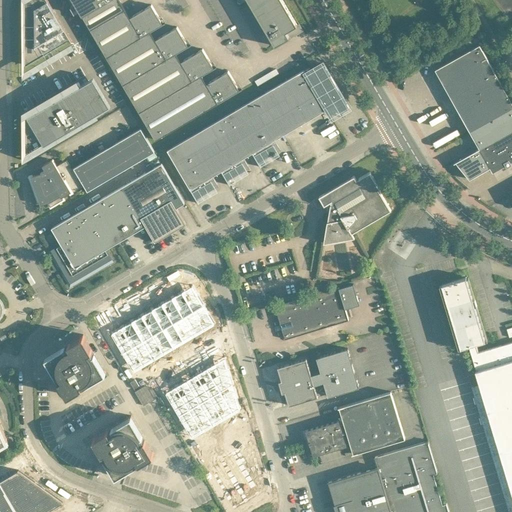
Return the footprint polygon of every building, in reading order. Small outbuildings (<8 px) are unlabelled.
[(26,64),(46,52),(70,38),(74,44),(48,0),(27,0),(25,1),(25,65),(26,65),(26,64)] [(71,5),(72,7),(71,7),(75,13),(79,10),(91,29),(125,9),(119,0),(73,0),(76,4),(74,3),(73,4),(71,5)] [(248,0),(275,46),(290,37),(290,36),(289,37),(287,33),(291,30),(292,31),(293,30),(292,28),(297,25),(282,0),(248,0)] [(91,29),(107,57),(150,31),(151,31),(166,22),(165,22),(163,23),(161,21),(162,20),(161,20),(152,5),(130,17),(125,9),(91,29)] [(187,42),(177,27),(155,39),(151,31),(150,31),(107,57),(123,84),(176,53),(191,44),(188,45),(187,43),(187,42)] [(511,106),(511,102),(494,71),(480,45),(435,69),(470,131),(511,106)] [(123,84),(139,112),(202,75),(217,67),(216,66),(214,68),(212,65),(213,65),(213,64),(212,65),(203,49),(181,61),(176,53),(123,84)] [(341,112),(342,112),(349,108),(324,64),(316,68),(317,71),(312,73),(317,81),(314,82),(316,85),(318,84),(324,94),(320,96),(327,109),(336,104),(341,112)] [(261,95),(284,134),(327,109),(320,96),(324,94),(318,84),(316,85),(314,82),(317,81),(312,73),(309,67),(261,95)] [(255,81),(258,86),(279,74),(276,69),(255,81)] [(202,75),(139,112),(156,140),(240,90),(238,87),(238,86),(238,87),(228,71),(207,84),(202,75)] [(102,112),(102,111),(111,106),(94,77),(80,85),(79,82),(23,115),(25,118),(25,117),(25,156),(20,159),(20,160),(102,112)] [(411,109),(434,95),(431,91),(408,105),(411,109)] [(284,134),(261,95),(230,113),(253,153),(252,153),(258,162),(277,151),(273,145),(277,143),(275,140),(284,134)] [(479,148),(511,130),(511,106),(470,131),(479,148)] [(227,181),(246,169),(242,163),(246,161),(244,158),(252,153),(253,153),(230,113),(198,132),(221,171),(227,181)] [(155,151),(141,128),(72,169),(67,160),(57,166),(53,159),(43,165),(43,166),(36,169),(38,174),(31,176),(41,205),(48,202),(51,207),(64,199),(62,197),(71,192),(72,193),(85,186),(88,191),(155,151)] [(511,130),(479,148),(454,162),(454,163),(456,162),(470,179),(490,168),(493,172),(506,165),(507,167),(511,164),(511,162),(511,161),(511,130)] [(196,199),(215,188),(211,181),(215,179),(213,176),(221,171),(198,132),(167,150),(196,199)] [(162,163),(123,186),(142,217),(147,225),(146,226),(155,241),(186,223),(183,218),(177,207),(184,203),(185,203),(162,163)] [(354,176),(319,196),(324,206),(326,205),(327,207),(326,207),(329,211),(330,211),(325,238),(324,244),(354,239),(350,233),(353,233),(383,215),(391,210),(379,189),(380,189),(370,171),(357,179),(354,176)] [(123,186),(52,228),(62,244),(52,250),(71,282),(111,259),(106,249),(147,225),(123,186)] [(461,348),(468,346),(476,343),(485,341),(466,277),(442,284),(461,348)] [(350,304),(359,301),(354,284),(339,288),(339,287),(275,306),(285,339),(349,320),(345,309),(351,307),(350,304)] [(193,285),(111,332),(134,371),(207,328),(206,328),(215,323),(205,306),(193,285)] [(84,334),(57,350),(45,357),(68,395),(106,373),(84,334)] [(475,371),(511,494),(511,341),(478,352),(476,343),(468,346),(476,371),(475,371)] [(316,357),(307,360),(311,374),(314,385),(324,382),(328,396),(359,387),(348,348),(319,356),(316,357)] [(209,366),(166,392),(193,437),(235,412),(241,408),(238,397),(229,368),(225,357),(209,366)] [(307,358),(278,367),(282,380),(279,381),(282,393),(285,392),(289,405),(318,397),(314,385),(311,374),(307,360),(307,358)] [(139,386),(135,379),(130,382),(134,389),(139,386)] [(142,403),(157,397),(152,384),(136,390),(142,403)] [(340,407),(344,423),(349,440),(353,453),(352,453),(353,454),(405,438),(391,391),(338,407),(339,407),(340,407)] [(93,438),(106,460),(116,476),(154,454),(131,415),(93,438)] [(0,445),(8,441),(7,438),(7,437),(0,420),(0,445)] [(349,440),(344,423),(340,424),(339,420),(306,430),(311,446),(309,453),(313,454),(314,456),(347,445),(346,441),(349,440)] [(449,511),(447,503),(443,504),(434,473),(438,472),(428,440),(384,454),(387,464),(329,482),(330,485),(336,503),(334,504),(336,511),(449,511)] [(235,452),(210,466),(234,508),(265,490),(256,460),(251,442),(235,452)] [(19,470),(0,480),(0,511),(45,511),(63,502),(19,470)]
